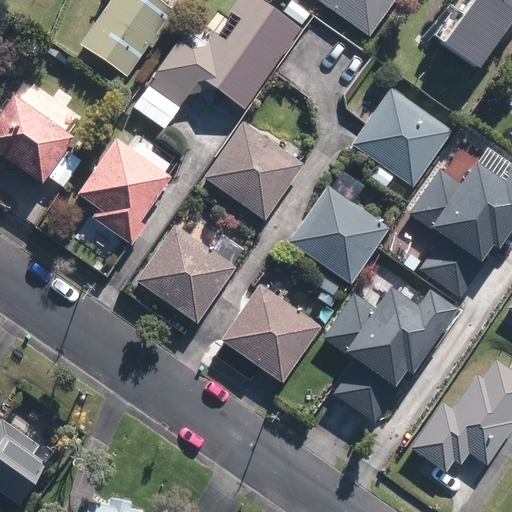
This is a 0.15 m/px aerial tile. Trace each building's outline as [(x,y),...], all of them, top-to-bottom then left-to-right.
[(122,70),(169,3),(163,0),(102,0),(76,37),(122,70)] [(208,33),(199,46),(186,50),(174,41),(144,84),(145,85),(130,107),(162,129),(186,94),(213,90),(241,110),(297,30),(254,0),(231,0),(224,11),(235,19),(220,41),(208,33)] [(309,7),(298,0),(282,0),(280,4),(301,18),(309,7)] [(323,0),(366,30),(387,0),(323,0)] [(511,0),(471,0),(442,43),(479,69),(511,21),(511,0)] [(410,188),(450,131),(388,87),(347,144),(410,188)] [(60,180),(79,153),(63,142),(70,131),(9,88),(0,100),(0,151),(38,178),(44,169),(60,180)] [(240,120),(200,177),(262,221),(302,164),(240,120)] [(112,132),(73,188),(94,203),(88,211),(129,239),(143,218),(138,214),(168,171),(112,132)] [(511,166),(510,165),(498,181),(470,161),(456,180),(438,167),(407,210),(425,223),(423,226),(436,236),(411,271),(455,302),(490,254),(492,256),(511,228),(511,166)] [(325,184),(285,241),(348,284),(387,227),(325,184)] [(193,324),(233,267),(171,223),(131,280),(193,324)] [(257,283),(217,340),(279,383),(318,327),(257,283)] [(351,292),(319,338),(352,361),(331,391),(373,419),(403,376),(407,379),(456,310),(424,288),(412,305),(384,286),(371,306),(351,292)] [(334,297),(322,289),(315,298),(328,307),(334,297)] [(484,464),(511,422),(511,420),(510,419),(511,416),(511,370),(493,357),(480,376),(474,372),(449,407),(438,400),(406,447),(443,472),(451,459),(457,464),(466,451),(484,464)] [(36,439),(0,414),(0,488),(14,498),(41,458),(29,449),(36,439)] [(128,496),(129,489),(107,485),(106,492),(83,488),(78,511),(143,511),(146,500),(128,496)]
